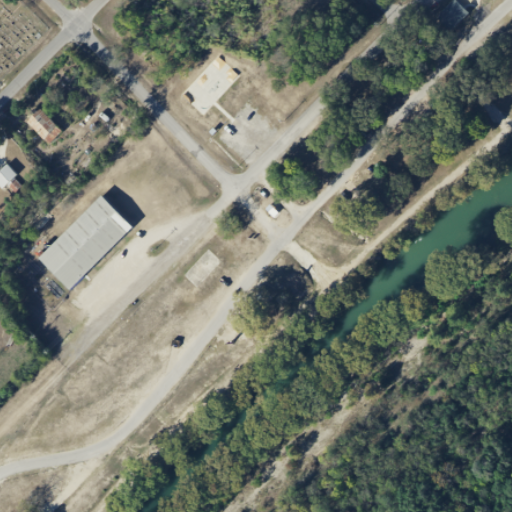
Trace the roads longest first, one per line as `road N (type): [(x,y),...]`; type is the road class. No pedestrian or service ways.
road 1 (residential): [(242,196),(55,0)]
road 2 (residential): [(242,196),(421,0)]
road 3 (residential): [(242,196),(78,353)]
road 4 (residential): [(0,105),(107,0)]
